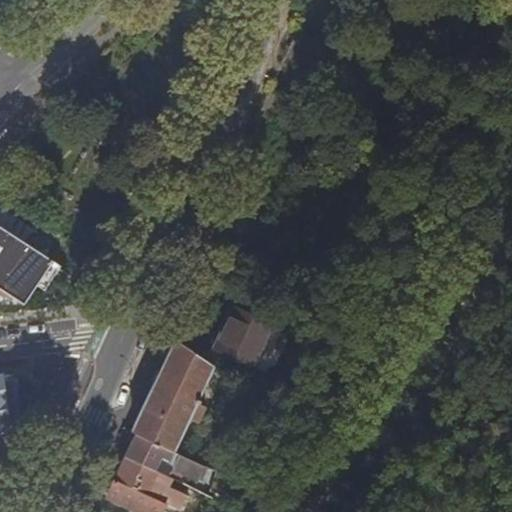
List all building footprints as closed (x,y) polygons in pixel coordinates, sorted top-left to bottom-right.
[(487,54),(487,37),(450,24),(456,9),(432,0),(420,0),(412,27),(487,54)] [(22,190),(12,203),(30,216),(40,203),(22,190)] [(47,208),(40,219),(55,229),(62,218),(47,208)] [(53,262),(0,227),(0,289),(23,305),(53,262)] [(253,370),(272,331),(233,311),(214,351),(253,370)] [(221,373),(186,349),(175,342),(155,384),(131,434),(136,437),(172,454),(187,421),(194,405),(206,379),(215,384),(221,373)] [(9,427),(31,436),(44,408),(38,383),(24,374),(3,377),(9,427)] [(0,433),(9,427),(3,377),(0,376),(0,433)] [(203,409),(194,405),(187,421),(196,425),(203,409)] [(0,433),(0,461),(12,436),(28,443),(31,436),(9,427),(0,433)] [(136,437),(125,459),(153,473),(159,459),(166,463),(173,471),(196,483),(203,470),(172,454),(136,437)] [(153,473),(125,459),(114,482),(175,511),(178,511),(189,491),(184,489),(177,503),(150,489),(154,483),(170,491),(174,483),(153,473)] [(114,482),(101,475),(94,490),(107,496),(114,482)] [(0,488),(5,491),(9,481),(0,476),(0,488)] [(175,511),(114,482),(107,496),(106,499),(131,511),(175,511)]
